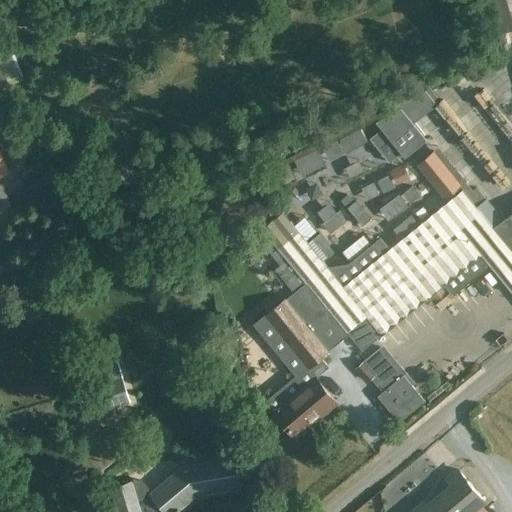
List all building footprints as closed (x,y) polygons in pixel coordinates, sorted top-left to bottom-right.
[(1,60),(5,72),(15,68),(11,57),(1,60)] [(0,92),(11,88),(8,80),(0,62),(0,92)] [(98,87),(97,82),(93,78),(88,78),(83,80),(80,84),(80,89),(82,93),(87,95),(92,95),(96,91),(98,87)] [(352,118),(278,151),(294,187),(368,154),(361,139),(345,146),(343,141),(365,131),(373,148),(407,133),(397,109),(419,99),(411,82),(361,105),(368,119),(356,125),(352,118)] [(403,147),(415,186),(444,177),(432,138),(403,147)] [(0,174),(9,171),(0,147),(0,174)] [(372,210),(395,203),(390,185),(367,192),(372,210)] [(511,211),(502,219),(493,226),(462,188),(454,194),(343,285),(282,211),(262,227),(264,231),(275,244),(287,258),(298,272),(344,329),(365,313),(381,333),(444,282),(454,294),(491,265),(511,291),(511,211)] [(315,223),(336,209),(323,189),(301,204),(315,223)] [(211,200),(218,215),(234,208),(227,192),(211,200)] [(264,231),(249,243),(260,257),(275,244),(264,231)] [(287,258),(274,269),(285,282),(298,272),(287,258)] [(329,351),(286,298),(265,315),(278,330),(296,353),(288,360),(299,374),(267,400),(283,420),(296,435),(336,402),(315,377),(308,369),(329,351)] [(491,338),(498,348),(507,340),(500,331),(491,338)] [(438,332),(422,344),(440,369),(456,357),(438,332)] [(101,385),(81,392),(87,411),(91,425),(121,415),(117,402),(130,398),(117,359),(96,365),(101,385)] [(363,361),(356,368),(367,382),(375,376),(363,361)] [(372,378),(372,379),(382,391),(378,395),(377,396),(399,422),(425,401),(411,384),(393,362),(377,374),(376,375),(372,378)] [(240,486),(236,466),(235,456),(185,465),(154,494),(143,483),(131,483),(131,481),(112,488),(119,511),(174,511),(194,496),(201,493),(240,486)] [(418,511),(416,509),(412,511),(472,511),(485,501),(458,469),(447,479),(452,485),(419,511),(418,511)]
